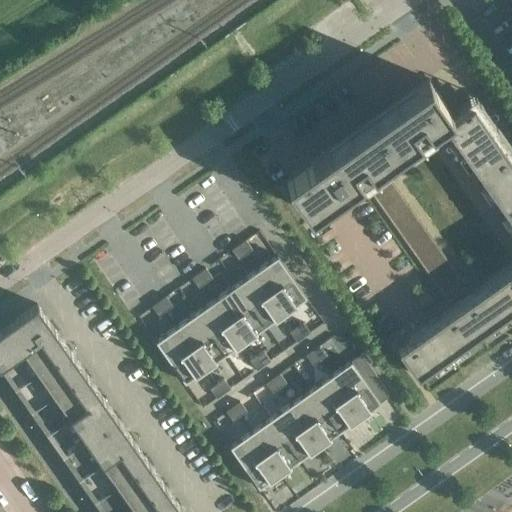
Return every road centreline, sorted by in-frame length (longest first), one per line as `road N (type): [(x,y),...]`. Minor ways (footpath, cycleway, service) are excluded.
road 1 (residential): [(52,246),(409,0)]
road 2 (residential): [(52,246),(211,476)]
road 3 (secondary): [(511,426),(390,511)]
